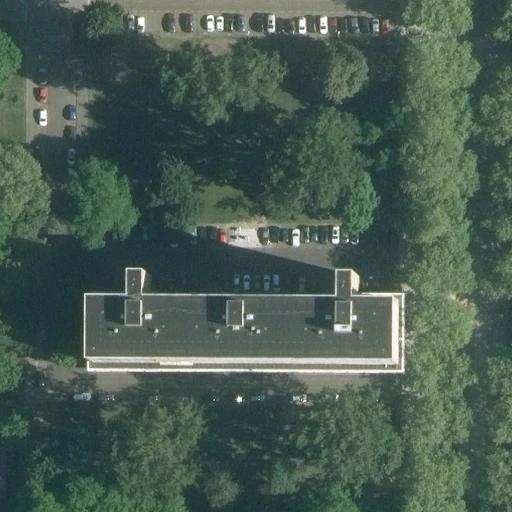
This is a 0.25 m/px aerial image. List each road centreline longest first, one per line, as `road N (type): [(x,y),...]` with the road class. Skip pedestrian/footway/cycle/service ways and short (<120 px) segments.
road 1 (residential): [(401,386),(57,385),(56,261)]
road 2 (residential): [(58,4),(397,5)]
road 3 (residential): [(56,261),(387,263)]
road 4 (residential): [(56,261),(58,9)]
